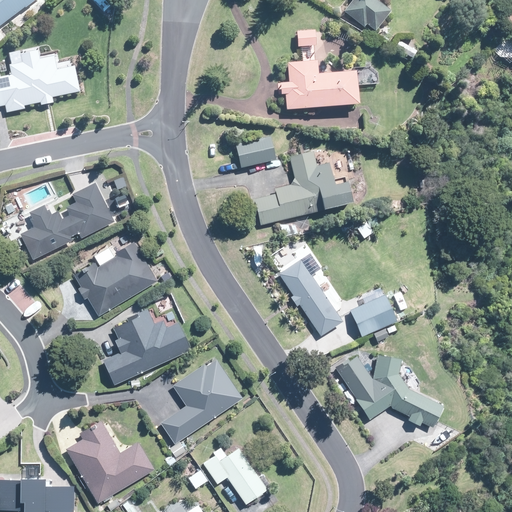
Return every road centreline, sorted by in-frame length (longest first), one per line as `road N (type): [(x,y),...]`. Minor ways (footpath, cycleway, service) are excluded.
road 1 (residential): [(347,511),(338,455),(201,248),(170,132)]
road 2 (residential): [(0,164),(170,132)]
